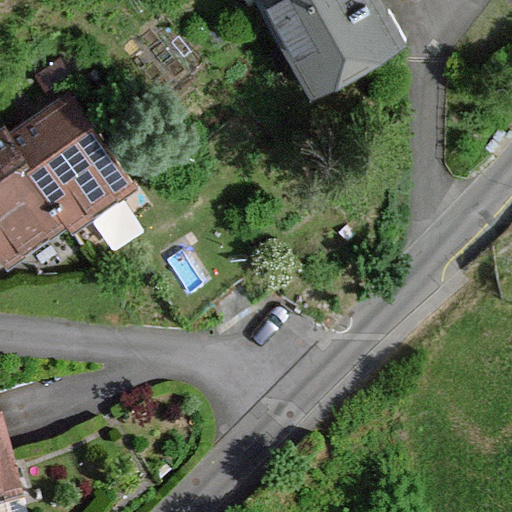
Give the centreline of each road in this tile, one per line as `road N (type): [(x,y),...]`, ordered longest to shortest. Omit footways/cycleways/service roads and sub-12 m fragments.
road 1 (residential): [(272,427),(511,179)]
road 2 (residential): [(272,427),(205,369),(0,348)]
